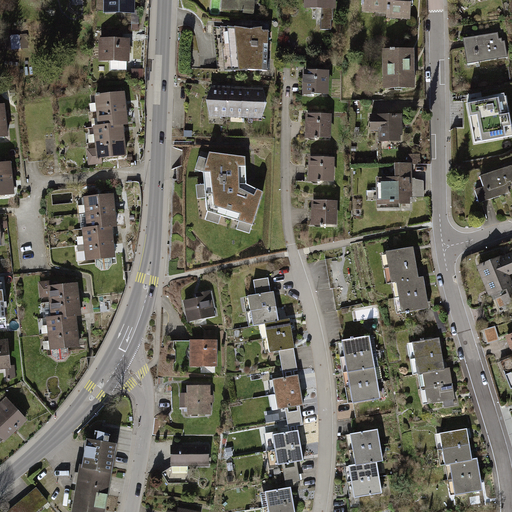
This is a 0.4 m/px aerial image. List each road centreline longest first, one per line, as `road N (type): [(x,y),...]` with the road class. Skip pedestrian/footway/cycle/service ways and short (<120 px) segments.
road 1 (residential): [(319,511),(323,378),(286,213),(287,73)]
road 2 (secondary): [(164,0),(154,234),(136,318),(115,362)]
road 3 (residential): [(443,245),(508,511)]
road 4 (residential): [(435,0),(443,245)]
road 5 (secondary): [(115,362),(63,427),(0,482)]
road 6 (tertiary): [(130,511),(145,402),(136,378),(115,362)]
